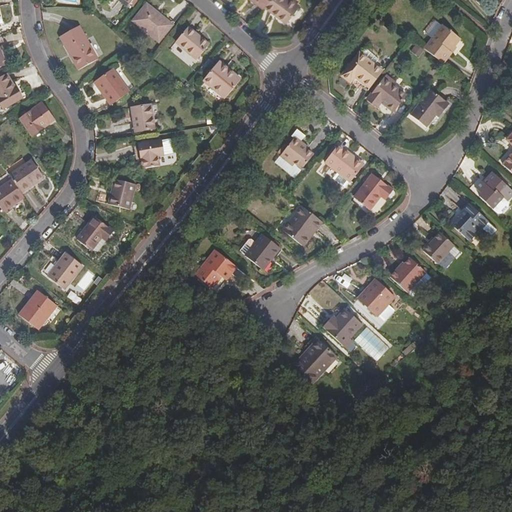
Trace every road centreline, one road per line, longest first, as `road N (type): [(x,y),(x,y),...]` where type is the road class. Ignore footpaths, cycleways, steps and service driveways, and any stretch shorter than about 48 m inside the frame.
road 1 (tertiary): [(58,377),(190,217),(288,78)]
road 2 (tertiary): [(288,78),(50,371)]
road 3 (residential): [(0,274),(72,194),(83,160),(81,123),(34,42),(29,0)]
road 4 (residential): [(432,183),(394,228),(315,271),(270,313)]
road 5 (residential): [(511,12),(457,150),(432,183)]
road 6 (residential): [(288,78),(432,183)]
